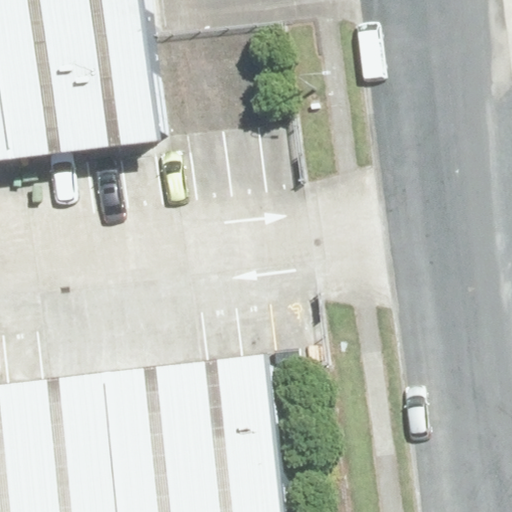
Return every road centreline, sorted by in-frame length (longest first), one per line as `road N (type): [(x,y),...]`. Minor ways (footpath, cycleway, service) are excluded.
road 1 (unclassified): [(423,0),(488,511)]
road 2 (unknown): [(454,238),(0,288)]
